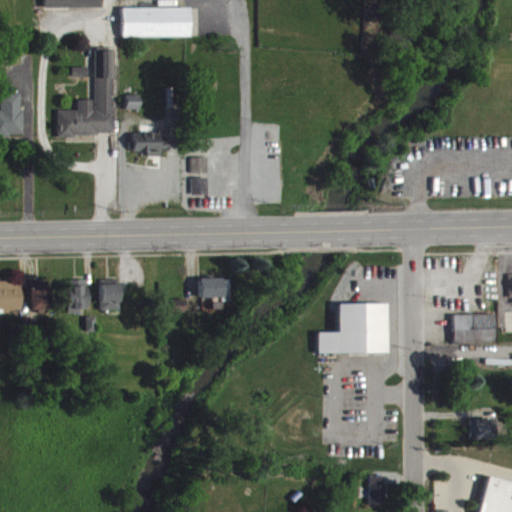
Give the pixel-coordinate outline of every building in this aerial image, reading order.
[(103,0),(45,0),(46,17),(103,16),(103,0)] [(121,17),(122,46),(190,45),(189,16),(121,17)] [(114,59),(95,59),(95,109),(78,109),(78,119),(58,119),(58,143),(114,143),(114,59)] [(72,85),(88,86),(88,76),(73,75),(72,85)] [(0,143),(22,144),(23,102),(1,101),(1,119),(0,118),(0,143)] [(126,118),(140,118),(140,103),(125,104),(126,118)] [(133,142),(133,163),(161,163),(161,159),(169,159),(169,138),(160,138),(160,142),(133,142)] [(200,306),(221,306),(221,310),(229,310),(228,287),(199,287),(200,306)] [(69,321),(88,321),(88,288),(68,289),(69,321)] [(101,319),(121,319),(120,288),(101,288),(101,319)] [(0,319),(22,319),(21,290),(0,289),(0,319)] [(30,296),(31,319),(50,318),(49,295),(30,296)] [(167,322),(187,321),(186,308),(167,308),(167,322)] [(386,312),(336,312),(337,341),(316,341),(316,362),(386,361),(386,312)] [(453,323),(454,352),(495,351),(494,323),(453,323)] [(96,325),(86,325),(87,340),(96,340),(96,325)] [(495,447),(494,428),(469,429),(470,448),(495,447)] [(370,511),(386,511),(386,485),(371,485),(370,511)] [(511,511),(511,490),(487,485),(481,511),(511,511)]
